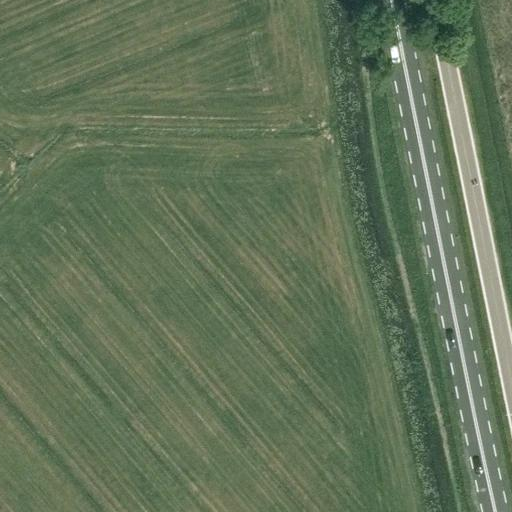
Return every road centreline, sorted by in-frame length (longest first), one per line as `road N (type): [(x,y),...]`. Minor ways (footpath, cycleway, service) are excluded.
road 1 (primary): [(495,511),(387,0)]
road 2 (unclassified): [(511,410),(429,0)]
